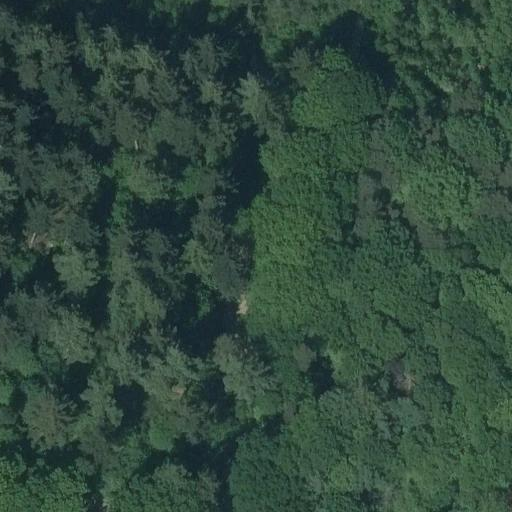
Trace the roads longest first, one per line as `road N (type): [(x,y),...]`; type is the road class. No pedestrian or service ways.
road 1 (track): [(0,36),(349,82)]
road 2 (track): [(323,220),(266,511)]
road 3 (track): [(345,101),(511,128)]
road 4 (track): [(323,220),(349,82)]
